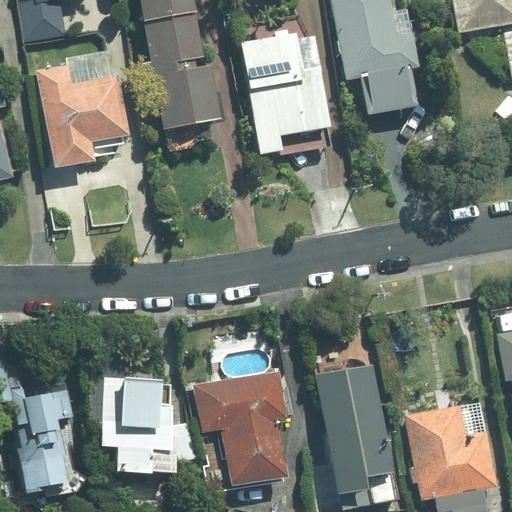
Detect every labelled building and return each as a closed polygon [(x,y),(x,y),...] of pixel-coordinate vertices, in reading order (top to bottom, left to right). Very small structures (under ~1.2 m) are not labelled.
[(179,0),(119,0),(139,111),(199,101),(190,50),(164,55),(163,48),(188,43),(179,0)] [(319,0),(327,59),(346,57),(351,93),(389,88),(384,54),(396,52),(392,23),(379,25),(375,0),(319,0)] [(495,0),(433,0),(435,11),(496,3),(495,0)] [(222,24),(238,131),(260,127),(258,114),(309,107),(300,45),(281,48),(277,16),(222,24)] [(51,45),(18,49),(32,150),(73,144),(71,124),(105,120),(97,57),(53,63),(51,45)] [(501,381),(508,380),(511,403),(511,332),(493,335),(501,381)] [(361,478),(390,473),(372,364),(312,374),(332,495),(363,490),(361,478)] [(198,457),(206,496),(287,479),(275,421),(286,419),(275,368),(191,386),(201,433),(219,429),(224,452),(198,457)] [(192,429),(166,428),(168,405),(153,405),(154,381),(102,378),(99,448),(112,449),(111,472),(169,475),(170,461),(191,462),(192,429)] [(72,396),(7,404),(18,494),(64,489),(58,436),(76,434),(72,396)] [(400,417),(416,504),(430,501),(432,511),(484,511),(481,491),(496,489),(479,402),(400,417)]
